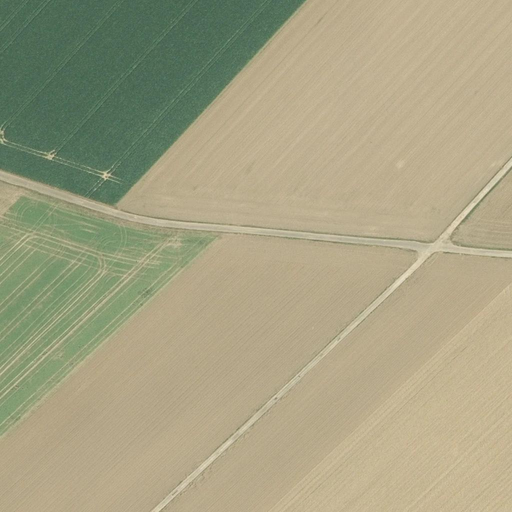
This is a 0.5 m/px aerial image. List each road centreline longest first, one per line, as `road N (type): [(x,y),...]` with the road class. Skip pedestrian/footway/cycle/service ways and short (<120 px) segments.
road 1 (unclassified): [(0,177),(141,226),(511,257)]
road 2 (track): [(155,511),(433,248),(511,162)]
